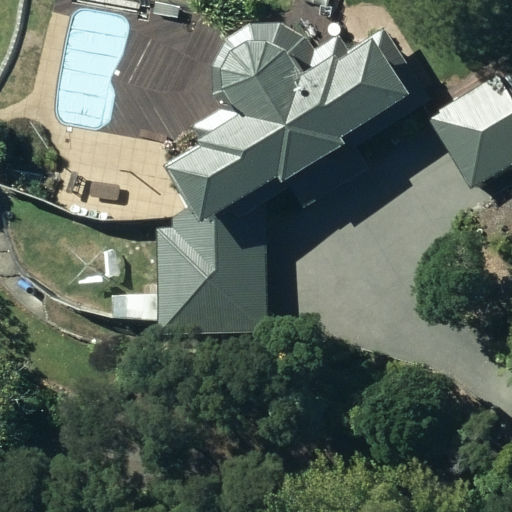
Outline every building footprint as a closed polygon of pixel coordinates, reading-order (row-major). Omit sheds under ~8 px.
[(173,224),(179,332),(283,326),(277,200),(305,180),(322,204),(385,164),(369,138),(442,89),(402,22),(364,45),(354,33),(331,49),(320,31),(295,19),(266,20),(241,37),(230,64),(227,92),(235,105),(208,122),(218,139),(183,160),(208,202),(191,211),(191,223),(173,224)] [(511,74),(444,111),(487,186),(511,172),(511,74)] [(175,291),(129,291),(129,313),(175,314),(175,291)] [(268,351),(230,349),(229,379),(267,381),(268,351)] [(160,406),(167,381),(145,376),(139,401),(160,406)]
